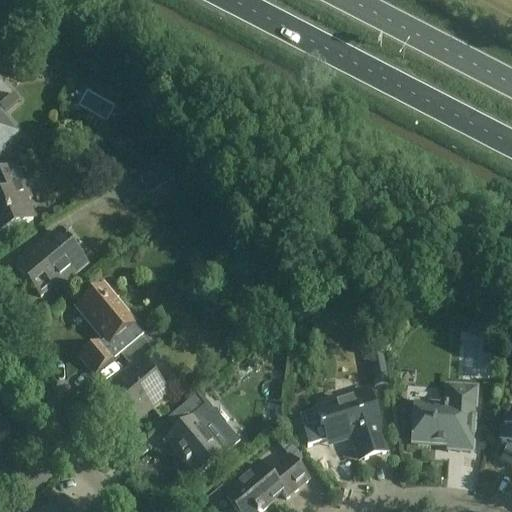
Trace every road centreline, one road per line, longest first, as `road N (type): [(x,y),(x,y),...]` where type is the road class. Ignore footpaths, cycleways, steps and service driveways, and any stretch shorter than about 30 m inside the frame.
road 1 (primary): [(230,0),(511,146)]
road 2 (primary): [(511,86),(346,0)]
road 3 (residential): [(508,511),(483,497),(388,496),(354,511)]
